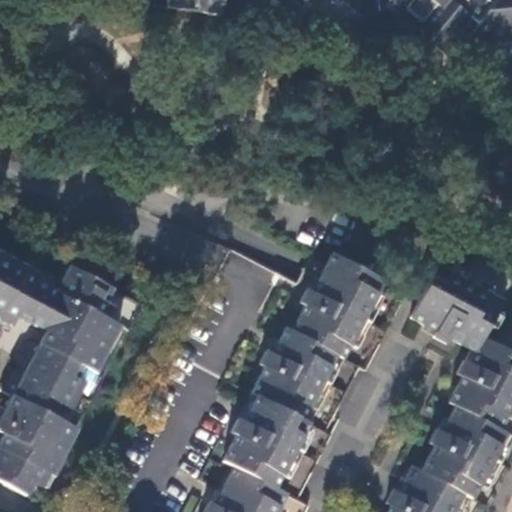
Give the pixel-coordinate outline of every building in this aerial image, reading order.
[(165,0),(164,7),(215,13),(216,0),(165,0)] [(216,0),(215,13),(222,14),(224,0),(216,0)] [(511,0),(376,0),(379,14),(392,13),(402,19),(409,11),(421,22),(427,50),(438,49),(445,54),(474,21),(480,25),(484,21),(495,30),(511,28),(511,0)] [(511,44),(511,28),(495,30),(484,21),(480,25),(470,37),(481,47),(511,44)] [(0,321),(12,328),(16,321),(44,335),(0,417),(0,435),(2,436),(0,440),(0,483),(24,497),(32,483),(41,488),(48,476),(51,478),(76,430),(50,415),(57,402),(63,406),(77,380),(71,376),(78,366),(94,374),(119,327),(94,313),(104,295),(87,285),(90,278),(68,268),(54,295),(48,292),(53,283),(0,254),(0,321)] [(331,254),(325,266),(312,292),(307,289),(299,305),(304,308),(291,330),(287,327),(272,354),(267,350),(258,365),(263,369),(250,393),(257,397),(243,423),(238,420),(229,435),(235,438),(221,463),(233,469),(213,505),(209,502),(203,511),(276,511),(279,507),(266,501),(308,423),(301,420),(337,357),(342,360),(384,282),(360,269),(331,254)] [(503,300),(438,266),(410,318),(422,325),(435,332),(433,337),(447,344),(449,339),(469,351),(475,353),(470,363),(465,360),(457,375),(462,377),(448,404),(454,408),(441,431),(437,428),(429,443),(434,446),(430,453),(420,472),(412,468),(404,480),(400,478),(385,504),(391,507),(387,511),(456,511),(465,497),(472,501),(502,447),(494,442),(511,408),(511,352),(484,337),(503,300)]
